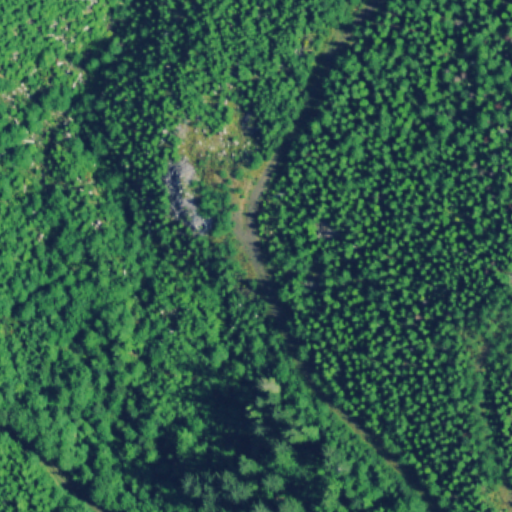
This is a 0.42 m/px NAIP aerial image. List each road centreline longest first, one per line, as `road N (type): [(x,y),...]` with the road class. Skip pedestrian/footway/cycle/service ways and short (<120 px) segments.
road 1 (track): [(378,0),(292,125),(253,220),(261,265),(301,366),(437,511)]
road 2 (track): [(511,334),(487,351),(475,374),(485,439),(511,505)]
road 3 (track): [(99,511),(0,423)]
